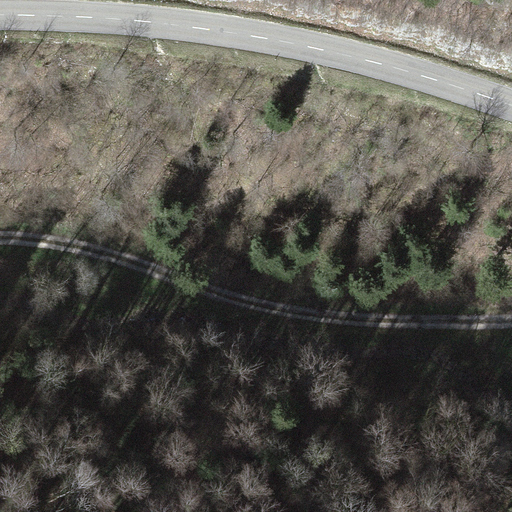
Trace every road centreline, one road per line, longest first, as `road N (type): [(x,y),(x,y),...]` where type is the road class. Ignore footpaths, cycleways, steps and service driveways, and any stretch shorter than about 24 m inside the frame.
road 1 (tertiary): [(511,105),(317,47),(157,22),(0,15)]
road 2 (track): [(511,323),(384,321),(186,285),(60,250),(0,245)]
